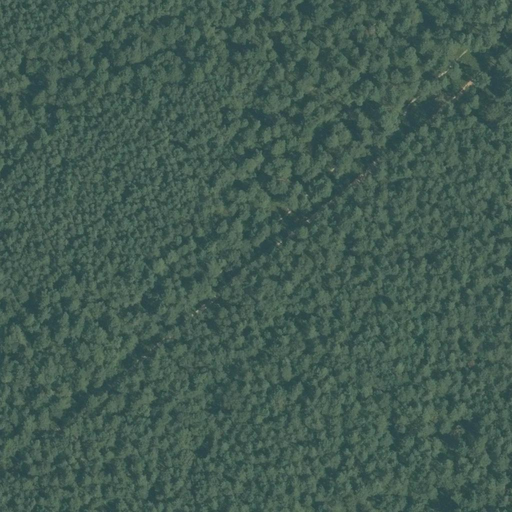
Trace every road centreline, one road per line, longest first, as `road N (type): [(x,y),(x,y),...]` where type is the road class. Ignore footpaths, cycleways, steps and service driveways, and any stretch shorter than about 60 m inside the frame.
road 1 (unknown): [(0,486),(511,43)]
road 2 (track): [(89,410),(0,311)]
